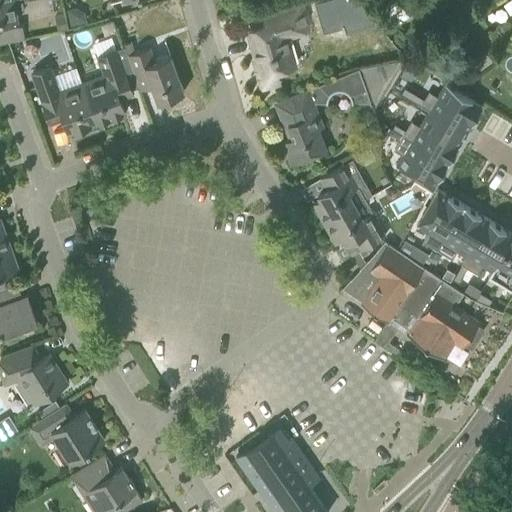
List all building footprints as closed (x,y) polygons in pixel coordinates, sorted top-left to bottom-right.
[(19,25),(13,0),(10,0),(0,2),(0,24),(11,23),(15,40),(24,38),(21,24),(19,25)] [(322,0),(314,2),(322,32),(324,32),(323,30),(341,25),(342,26),(345,36),(346,35),(345,31),(344,29),(351,27),(374,20),(357,0),(322,0)] [(401,0),(390,8),(399,21),(417,8),(410,0),(401,0)] [(285,36),(306,30),(300,7),(264,17),(267,27),(248,32),(256,59),(253,60),(261,88),(279,83),(275,71),(294,66),(285,36)] [(169,54),(154,60),(150,47),(127,55),(140,90),(151,86),(157,101),(183,92),(169,54)] [(104,74),(99,75),(81,82),(96,124),(124,113),(117,95),(131,90),(116,50),(97,57),(104,74)] [(360,67),(358,67),(359,68),(361,68),(374,106),(401,61),(407,60),(407,59),(400,60),(360,67)] [(408,61),(400,74),(410,80),(413,76),(418,67),(408,61)] [(96,124),(81,82),(58,91),(50,66),(31,73),(48,119),(58,116),(62,117),(68,134),(96,124)] [(322,123),(313,102),(325,102),(326,99),(327,96),(329,94),(331,92),(334,91),(337,90),(341,91),(343,92),(346,94),(348,96),(349,99),(349,102),(368,103),(356,68),(277,101),(292,138),(281,142),(290,163),(326,149),(317,128),(320,127),(322,123)] [(407,89),(404,95),(429,109),(465,131),(481,104),(445,82),(437,95),(429,91),(424,99),(407,89)] [(394,123),(391,128),(448,161),(465,131),(429,109),(419,125),(411,121),(406,130),(394,123)] [(388,125),(385,130),(400,139),(394,149),(402,154),(395,165),(432,187),(448,161),(391,128),(388,125)] [(358,188),(344,164),(319,178),(325,189),(317,194),(320,199),(312,203),(323,223),(355,205),(348,193),(358,188)] [(438,188),(416,225),(428,232),(423,240),(432,246),(425,257),(430,260),(464,204),(438,188)] [(464,204),(430,260),(435,263),(442,252),(451,257),(456,249),(466,255),(488,219),(464,204)] [(355,205),(324,223),(335,243),(342,238),(344,242),(351,255),(359,250),(362,256),(368,253),(371,249),(369,245),(377,240),(385,236),(372,212),(362,217),(355,205)] [(455,273),(452,278),(458,281),(467,267),(476,272),(481,264),(491,270),(492,270),(511,236),(511,232),(488,219),(466,255),(455,273)] [(0,275),(18,269),(0,220),(0,275)] [(491,270),(488,276),(511,290),(511,236),(492,270),(491,270)] [(455,305),(463,294),(384,240),(342,287),(362,300),(360,302),(387,320),(390,316),(409,329),(406,333),(442,357),(453,340),(461,346),(478,321),(455,305)] [(16,282),(0,288),(0,337),(2,343),(23,336),(19,326),(36,320),(27,294),(21,296),(16,282)] [(479,292),(476,297),(488,304),(491,299),(479,292)] [(32,345),(0,357),(0,373),(4,385),(18,379),(34,404),(51,393),(67,382),(48,352),(40,357),(32,345)] [(65,402),(48,413),(30,424),(42,443),(54,436),(70,461),(104,439),(84,408),(72,415),(65,402)] [(278,427),(236,457),(272,509),(282,502),(289,511),(327,511),(328,511),(309,484),(318,477),(290,436),(287,439),(278,427)] [(105,453),(88,463),(69,475),(92,511),(98,511),(118,499),(124,509),(141,499),(121,466),(115,470),(105,453)]
